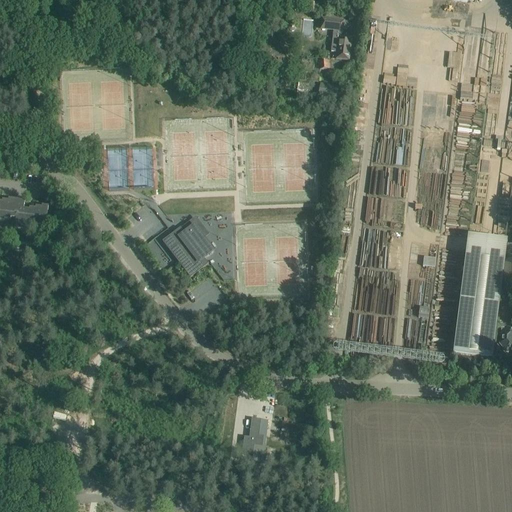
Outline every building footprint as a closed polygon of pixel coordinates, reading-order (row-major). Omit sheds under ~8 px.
[(305,1),(304,9),(314,11),(315,2),(305,1)] [(322,19),(321,29),(333,31),(331,52),(337,53),(337,59),(348,61),(351,39),(342,38),(344,22),(322,19)] [(289,27),(288,31),(290,33),(294,34),(296,32),(297,28),(295,26),(291,25),(289,27)] [(329,70),(329,62),(326,62),(317,62),(317,70),(325,70),(329,70)] [(386,75),(385,83),(394,85),(396,77),(386,75)] [(321,85),(319,95),(335,98),(337,88),(321,85)] [(29,174),(27,193),(39,195),(41,176),(29,174)] [(0,221),(4,222),(4,220),(10,221),(11,219),(16,220),(15,229),(25,231),(25,229),(31,230),(32,228),(38,229),(38,227),(44,228),(45,220),(47,220),(49,207),(42,206),(42,208),(36,208),(35,210),(30,209),(29,211),(24,210),(25,202),(9,200),(8,202),(2,201),(2,203),(0,202),(0,221)] [(181,228),(162,242),(190,279),(209,265),(204,258),(212,252),(194,228),(186,235),(181,228)] [(511,243),(507,242),(468,237),(454,346),(453,356),(492,361),(495,333),(499,304),(504,305),(503,328),(501,329),(500,334),(499,335),(499,345),(505,353),(511,353),(511,328),(510,328),(511,324),(511,320),(511,243)] [(254,446),(262,447),(264,437),(259,436),(261,420),(260,423),(251,421),(249,438),(244,437),(242,454),(253,456),(254,446)]
